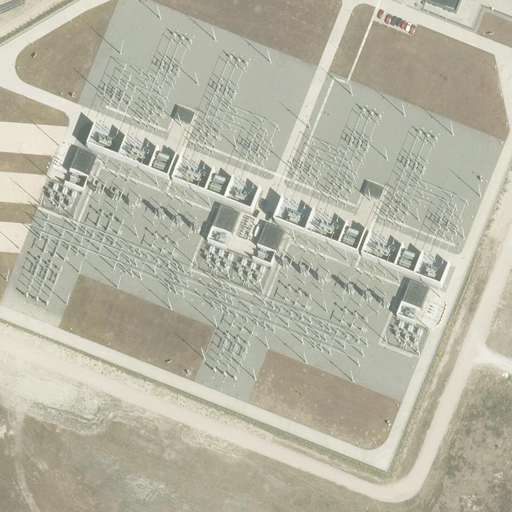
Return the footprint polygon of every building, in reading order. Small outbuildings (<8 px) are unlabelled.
[(418,0),(425,3),(456,15),(461,0),(418,0)] [(46,58),(57,55),(55,48),(44,51),(46,58)] [(179,109),(174,121),(182,124),(187,112),(179,109)] [(187,112),(182,124),(190,127),(195,115),(187,112)] [(23,152),(25,119),(11,119),(10,152),(23,152)] [(77,151),(68,172),(87,180),(96,158),(77,151)] [(368,184),(363,196),(371,199),(376,187),(368,184)] [(376,187),(371,199),(379,202),(380,202),(384,190),(376,187)] [(213,230),(212,230),(231,237),(240,215),(221,208),(213,230)] [(266,226),(258,248),(276,255),(285,233),(266,226)] [(410,283),(402,305),(421,312),(429,291),(410,283)]
